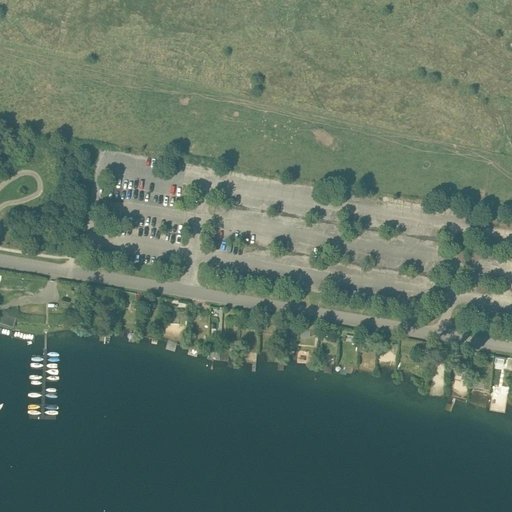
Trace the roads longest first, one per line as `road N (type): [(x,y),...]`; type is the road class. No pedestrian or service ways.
road 1 (residential): [(0,260),(511,347)]
road 2 (unknown): [(195,256),(451,298)]
road 3 (unknown): [(202,223),(457,264)]
road 4 (unknown): [(210,183),(463,226)]
